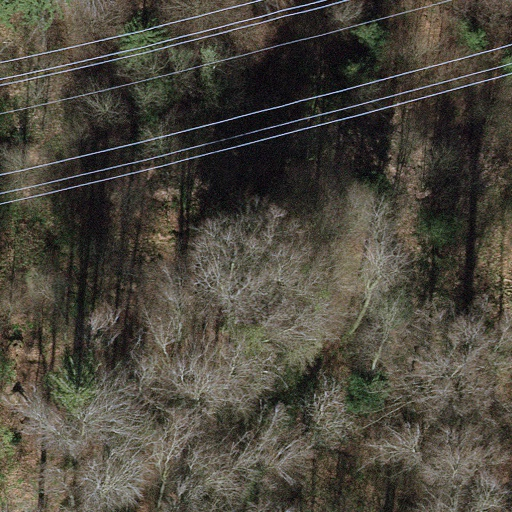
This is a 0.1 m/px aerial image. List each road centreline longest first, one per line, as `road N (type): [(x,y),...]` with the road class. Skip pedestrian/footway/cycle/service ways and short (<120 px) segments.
road 1 (track): [(305,39),(318,155),(378,370),(423,443),(463,463),(511,461)]
road 2 (track): [(289,0),(443,346),(511,384)]
